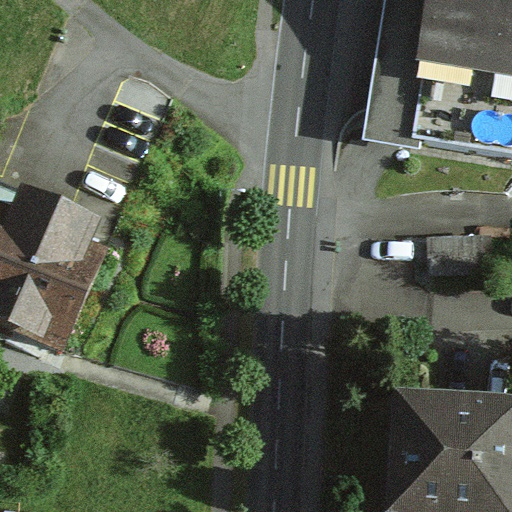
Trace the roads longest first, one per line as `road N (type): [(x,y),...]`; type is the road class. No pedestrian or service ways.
road 1 (secondary): [(274,511),(291,183),(313,0)]
road 2 (track): [(64,0),(118,44),(251,127),(296,133)]
